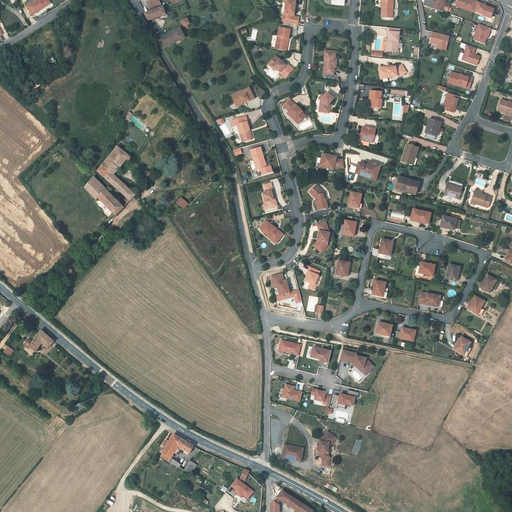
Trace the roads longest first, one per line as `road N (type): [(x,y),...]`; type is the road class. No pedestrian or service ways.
road 1 (residential): [(358,301),(373,229),(385,224),(444,238),(479,252),(448,315),(368,305)]
road 2 (secondary): [(268,471),(196,438),(111,381),(0,289)]
road 3 (residential): [(251,267),(224,163),(131,0)]
road 4 (residential): [(278,148),(269,99),(301,80),(308,31),(321,25),(352,32)]
road 5 (residential): [(352,32),(340,132),(278,148)]
road 6 (residential): [(251,267),(280,257),(298,235),(278,148)]
road 7 (unknown): [(170,421),(124,485),(127,494),(168,511)]
road 8 (residential): [(468,117),(509,2)]
